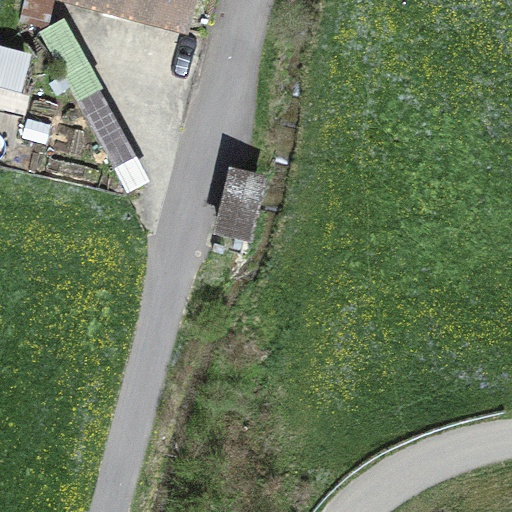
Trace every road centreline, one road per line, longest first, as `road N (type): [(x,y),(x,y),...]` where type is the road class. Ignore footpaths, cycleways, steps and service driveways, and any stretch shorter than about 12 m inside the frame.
road 1 (unclassified): [(112,511),(246,0)]
road 2 (unclassified): [(355,511),(389,480),(467,445),(511,440)]
